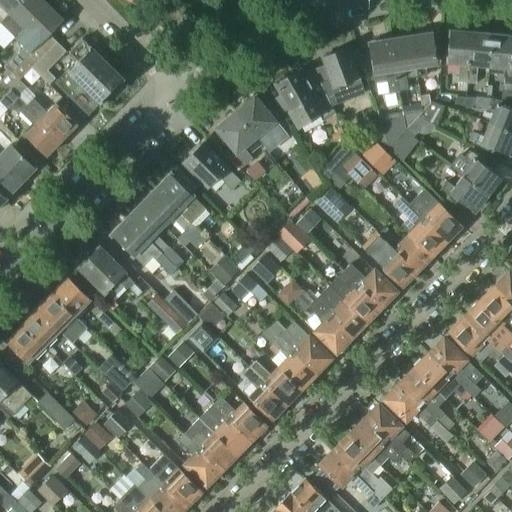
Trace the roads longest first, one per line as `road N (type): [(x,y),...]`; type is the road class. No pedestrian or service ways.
road 1 (residential): [(225,511),(511,219)]
road 2 (residential): [(0,276),(183,91)]
road 3 (residential): [(183,91),(271,28),(345,0)]
road 4 (residential): [(183,91),(88,0)]
